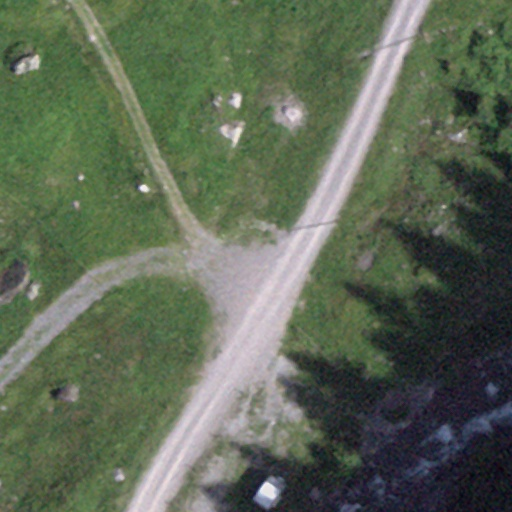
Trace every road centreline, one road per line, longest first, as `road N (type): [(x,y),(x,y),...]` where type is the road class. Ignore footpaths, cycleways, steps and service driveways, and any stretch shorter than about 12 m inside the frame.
road 1 (track): [(253,341),(312,231),(410,0)]
road 2 (track): [(253,341),(143,511)]
